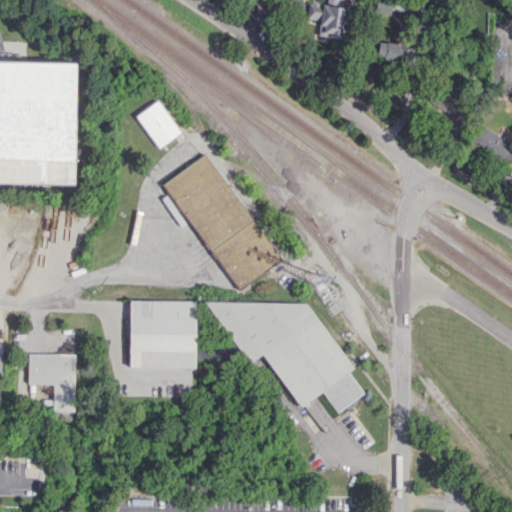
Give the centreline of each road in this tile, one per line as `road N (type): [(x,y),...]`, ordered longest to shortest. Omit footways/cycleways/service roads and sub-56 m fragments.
road 1 (residential): [(194,0),(259,42),(428,179),(511,227)]
road 2 (residential): [(401,511),(403,238),(428,179)]
